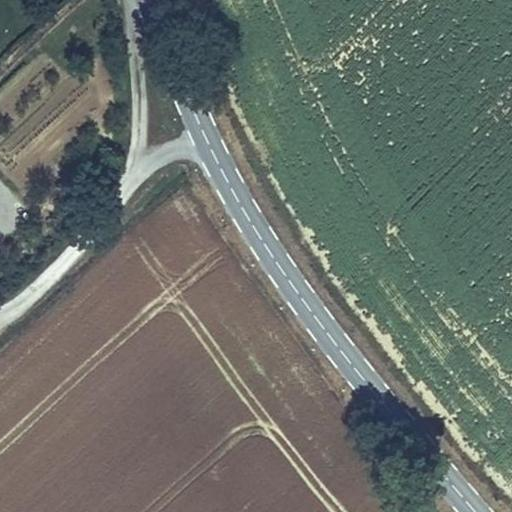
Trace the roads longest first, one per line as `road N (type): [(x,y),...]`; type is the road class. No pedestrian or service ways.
road 1 (secondary): [(149,0),(251,224),(321,325),(476,511)]
road 2 (track): [(136,0),(139,140),(130,172),(109,210),(0,313)]
